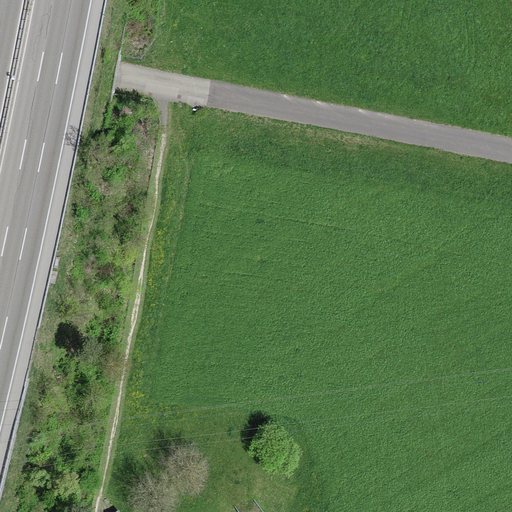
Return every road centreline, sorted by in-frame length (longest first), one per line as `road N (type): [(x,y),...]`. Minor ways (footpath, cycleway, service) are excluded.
road 1 (residential): [(0,53),(511,150)]
road 2 (motorway): [(0,306),(62,0)]
